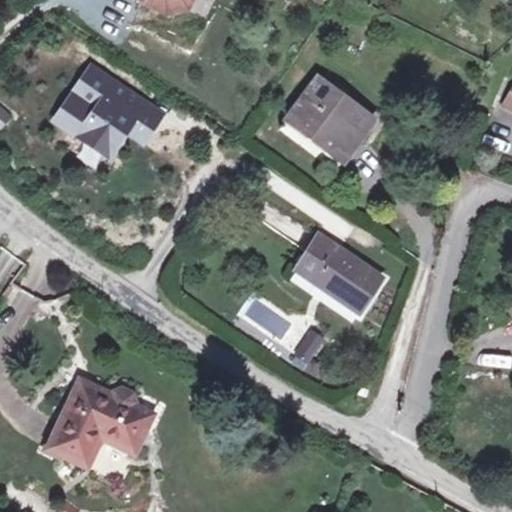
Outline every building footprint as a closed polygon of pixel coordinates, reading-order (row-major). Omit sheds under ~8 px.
[(139,0),(139,1),(167,14),(188,8),(191,0),(139,0)] [(345,159),(373,120),(317,79),(288,117),(345,159)] [(109,157),(139,114),(122,102),(129,92),(115,83),(108,93),(107,92),(78,136),(109,157)] [(511,88),(503,105),(511,110),(511,88)] [(129,92),(122,102),(139,114),(145,104),(129,92)] [(0,110),(0,127),(8,118),(0,110)] [(382,280),(318,235),(297,265),(317,279),(314,283),(359,314),(382,280)] [(314,283),(317,279),(297,265),(294,270),(314,283)] [(313,332),(295,356),(305,363),(322,339),(313,332)] [(110,396),(80,382),(48,449),(87,467),(100,438),(134,453),(152,416),(135,408),(138,403),(134,394),(122,388),(112,391),(110,396)]
